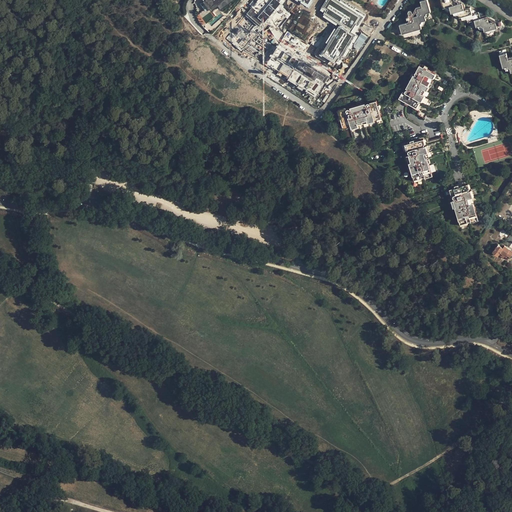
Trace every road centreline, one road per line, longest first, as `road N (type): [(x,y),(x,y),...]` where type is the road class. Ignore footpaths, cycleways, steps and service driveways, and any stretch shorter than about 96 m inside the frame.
road 1 (residential): [(0,202),(109,204),(190,238),(339,281),(416,342),(484,337)]
road 2 (residential): [(401,0),(320,114),(213,39),(191,8),(198,0)]
road 3 (track): [(123,511),(44,490),(0,496)]
